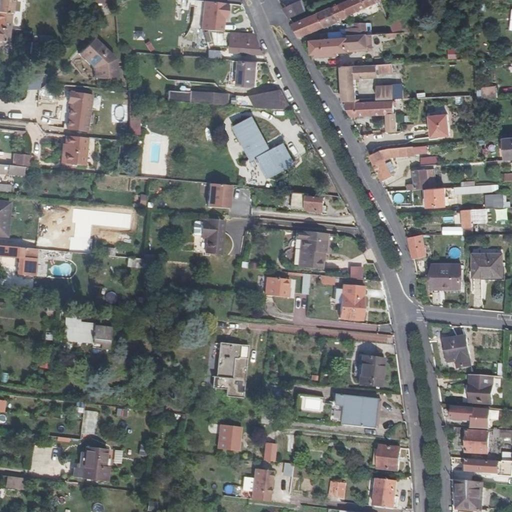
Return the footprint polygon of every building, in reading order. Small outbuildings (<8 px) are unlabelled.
[(0,0),(0,39),(9,40),(12,0),(0,0)] [(290,18),(306,11),(302,0),(301,0),(283,8),(290,18)] [(381,0),(348,0),(342,3),(348,16),(381,1),(382,0),(381,0)] [(203,31),(223,32),(224,14),(227,15),(227,4),(203,3),(200,31),(203,31)] [(342,3),(332,7),(338,21),(341,20),(348,17),(348,16),(342,3)] [(332,7),(319,14),(325,27),(338,21),(332,7)] [(319,14),(294,25),(299,37),(325,27),(319,14)] [(393,32),(402,29),(399,21),(391,24),(393,32)] [(367,34),(366,23),(354,23),(355,28),(347,28),(347,35),(367,34)] [(264,55),(255,34),(232,32),(231,52),(264,55)] [(420,45),(419,32),(394,33),(372,34),(367,34),(368,49),(420,45)] [(368,49),(367,34),(347,35),(347,37),(339,38),(328,39),(320,39),(311,40),(312,54),(315,54),(338,53),(368,51),(368,49)] [(96,82),(117,79),(115,58),(109,53),(92,38),(78,53),(94,67),(96,82)] [(257,87),(259,62),(240,60),(238,86),(257,87)] [(392,64),(341,66),(342,94),(343,102),(356,101),(355,88),(355,79),(378,78),(378,74),(393,72),(392,64)] [(377,86),(378,99),(394,99),(393,85),(377,86)] [(403,85),(393,85),(394,99),(394,100),(404,99),(404,95),(403,85)] [(478,99),(498,98),(497,87),(482,88),(482,90),(477,91),(478,99)] [(292,110),(281,89),(277,90),(288,109),(292,110)] [(255,107),(288,109),(277,90),(249,96),(255,107)] [(190,103),(190,92),(167,91),(167,102),(190,103)] [(69,131),(89,133),(93,95),(69,93),(68,105),(72,105),(69,131)] [(226,95),(190,93),(190,103),(225,105),(226,95)] [(394,101),(360,102),(360,101),(356,101),(343,102),(350,117),(386,115),(387,133),(397,132),(396,114),(395,114),(394,101)] [(432,136),(450,135),(448,114),(430,116),(432,136)] [(253,118),(235,127),(253,161),(258,158),(269,178),(294,164),(284,145),(271,152),(253,118)] [(204,144),(207,137),(199,134),(197,142),(204,144)] [(88,137),(66,135),(65,144),(64,153),(62,153),(61,164),(85,166),(88,137)] [(413,153),(413,146),(389,149),(381,151),(370,155),(382,181),(393,176),(385,160),(392,157),(408,156),(408,154),(413,153)] [(27,167),(28,155),(14,154),(13,166),(14,166),(25,167),(27,167)] [(423,166),(438,165),(438,157),(423,158),(423,166)] [(25,167),(14,166),(13,172),(0,170),(0,173),(24,176),(25,167)] [(408,184),(408,190),(427,189),(429,189),(427,169),(414,170),(415,184),(408,184)] [(434,169),(427,169),(429,189),(436,188),(434,169)] [(321,185),(327,181),(322,171),(315,174),(321,185)] [(342,197),(332,179),(327,181),(321,185),(326,195),(342,197)] [(11,185),(0,184),(0,192),(11,193),(11,185)] [(207,207),(229,209),(231,186),(210,184),(207,207)] [(455,187),(455,194),(493,192),(492,185),(455,187)] [(429,189),(427,189),(429,207),(447,206),(446,197),(445,188),(436,188),(429,189)] [(309,194),(294,192),(292,208),(319,211),(320,207),(324,207),(324,197),(309,196),(309,194)] [(503,194),(486,195),(486,208),(504,207),(503,194)] [(0,235),(7,237),(10,203),(0,202),(0,235)] [(487,222),(486,208),(462,210),(463,227),(473,227),(473,222),(487,222)] [(225,221),(208,219),(208,221),(202,221),(202,223),(195,222),(193,224),(192,234),(193,235),(201,236),(201,238),(206,238),(205,254),(222,255),(225,221)] [(315,240),(315,233),(296,231),(295,239),(300,240),(298,268),(321,270),(323,253),(325,254),(327,241),(315,240)] [(409,236),(414,259),(426,257),(422,235),(409,236)] [(36,249),(0,245),(0,256),(20,258),(18,274),(34,275),(36,249)] [(503,277),(503,254),(473,254),(473,277),(503,277)] [(144,259),(128,258),(127,267),(154,270),(155,260),(144,259)] [(460,289),(460,265),(434,265),(434,287),(445,287),(445,289),(460,289)] [(350,266),(349,278),(361,278),(362,267),(350,266)] [(310,275),(303,274),(301,294),(308,295),(310,275)] [(334,277),(321,276),(321,284),(333,285),(334,277)] [(288,288),(289,280),(267,278),(265,296),(288,298),(289,288),(288,288)] [(364,287),(342,285),(339,319),(362,321),(364,287)] [(65,336),(68,309),(60,309),(59,321),(61,321),(59,336),(65,336)] [(80,322),(80,310),(68,309),(65,336),(65,339),(92,342),(92,348),(109,350),(111,328),(110,328),(79,324),(80,322)] [(126,326),(128,310),(116,309),(114,325),(126,326)] [(373,342),(392,342),(392,334),(374,334),(373,342)] [(457,361),(458,368),(472,366),(466,336),(445,340),(449,363),(457,361)] [(238,359),(239,346),(220,344),(217,376),(214,376),(213,388),(227,389),(226,396),(242,397),(246,360),(238,359)] [(384,359),(361,356),(358,384),(381,387),(384,359)] [(494,377),(470,375),(469,385),(471,385),(470,403),(492,404),(493,386),(494,386),(494,377)] [(334,394),(333,406),(341,407),(339,424),(373,428),(377,399),(334,394)] [(296,395),(296,409),(320,410),(321,396),(296,395)] [(490,410),(453,407),(452,419),(471,420),(471,428),(489,430),(489,422),(490,410)] [(81,433),(96,433),(97,411),(82,411),(81,433)] [(277,413),(260,412),(259,423),(275,425),(277,413)] [(241,427),(220,425),(217,449),(238,452),(241,427)] [(511,430),(501,430),(500,438),(511,438),(511,430)] [(468,431),(467,453),(488,454),(489,432),(468,431)] [(273,462),(275,447),(265,446),(263,461),(273,462)] [(401,448),(381,446),(378,469),(398,471),(401,448)] [(105,467),(107,451),(85,448),(85,453),(80,453),(78,469),(73,468),(72,477),(107,481),(108,467),(105,467)] [(511,453),(503,453),(502,461),(511,462),(511,453)] [(499,462),(468,460),(467,471),(498,474),(499,472),(499,462)] [(284,475),(293,476),(294,464),(285,462),(284,475)] [(507,473),(507,463),(499,462),(499,472),(507,473)] [(273,471),(255,469),(254,478),(252,492),(251,500),(269,502),(273,471)] [(26,479),(7,476),(5,488),(24,490),(26,479)] [(252,492),(254,478),(244,477),(242,490),(252,492)] [(374,506),(394,509),(397,481),(377,479),(374,506)] [(330,497),(338,498),(340,483),(323,480),(322,485),(331,487),(330,497)] [(482,511),(484,483),(454,480),(453,480),(453,511),(482,511)] [(344,499),(346,483),(340,483),(338,498),(344,499)]
